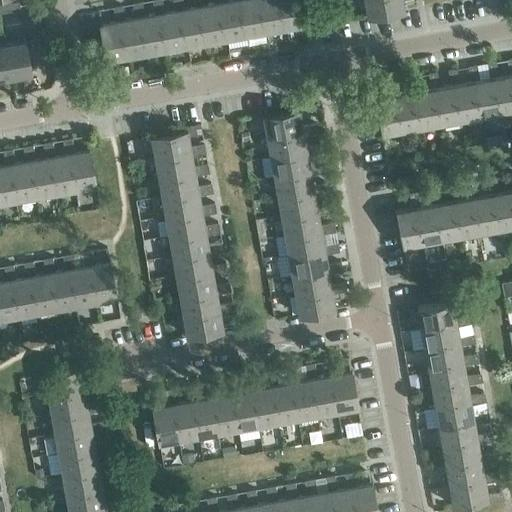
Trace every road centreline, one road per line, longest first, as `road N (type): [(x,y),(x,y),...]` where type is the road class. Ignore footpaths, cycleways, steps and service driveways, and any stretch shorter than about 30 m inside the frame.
road 1 (residential): [(101,365),(379,316)]
road 2 (residential): [(379,316),(335,60)]
road 3 (residential): [(80,109),(335,60)]
road 4 (residential): [(413,511),(379,316)]
road 5 (residential): [(335,60),(511,30)]
